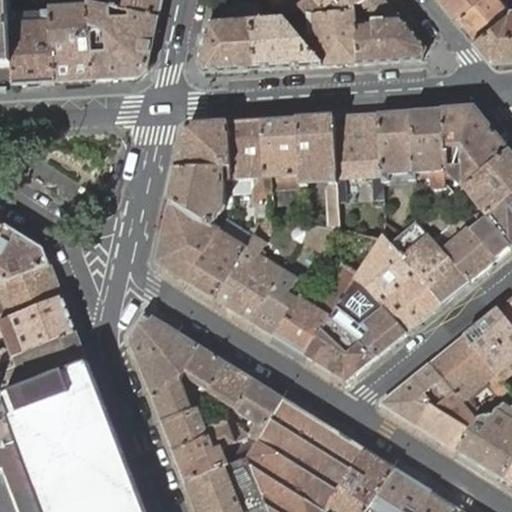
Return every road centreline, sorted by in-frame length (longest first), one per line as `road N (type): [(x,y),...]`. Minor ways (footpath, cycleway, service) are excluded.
road 1 (secondary): [(486,83),(162,106)]
road 2 (residential): [(124,270),(357,411)]
road 3 (tertiary): [(124,270),(108,347),(171,511)]
road 4 (residential): [(357,411),(511,277)]
road 5 (residential): [(357,411),(511,508)]
road 6 (tertiary): [(162,106),(124,270)]
road 7 (secondary): [(162,106),(0,114)]
road 8 (residential): [(124,270),(0,189)]
